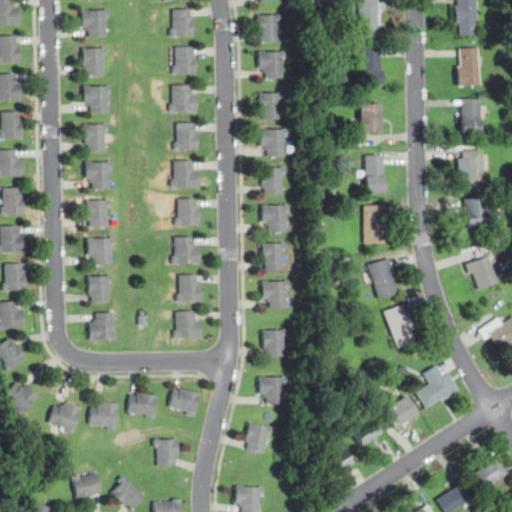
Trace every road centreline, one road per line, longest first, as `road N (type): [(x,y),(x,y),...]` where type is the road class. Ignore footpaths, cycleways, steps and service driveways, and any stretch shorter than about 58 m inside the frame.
road 1 (residential): [(91,364),(229,361),(218,0),(52,130),(56,329),(64,349),(91,364)]
road 2 (residential): [(511,440),(446,325),(427,264),(415,0)]
road 3 (residential): [(335,511),(511,395)]
road 4 (residential): [(229,361),(202,511)]
